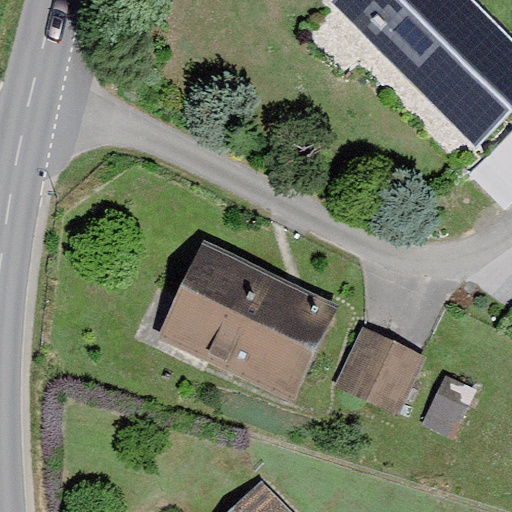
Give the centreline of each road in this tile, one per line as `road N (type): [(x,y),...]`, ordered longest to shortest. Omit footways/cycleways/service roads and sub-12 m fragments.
road 1 (residential): [(28,115),(113,123),(414,274),(497,255),(511,240)]
road 2 (tertiary): [(0,270),(28,115)]
